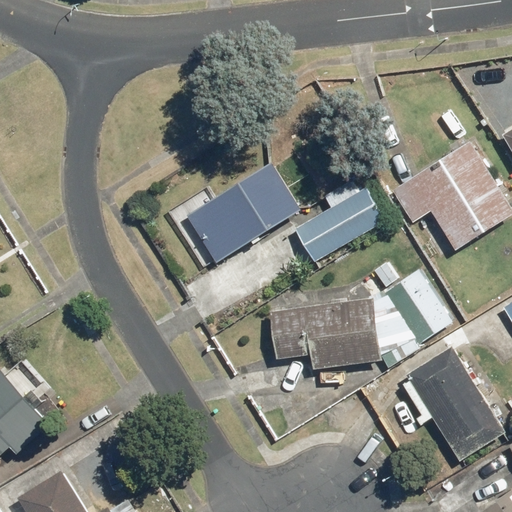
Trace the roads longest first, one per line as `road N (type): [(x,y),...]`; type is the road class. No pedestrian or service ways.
road 1 (residential): [(321,510),(249,486),(230,470),(109,284),(89,235),(83,191),(95,39)]
road 2 (residential): [(484,0),(228,35),(95,39)]
